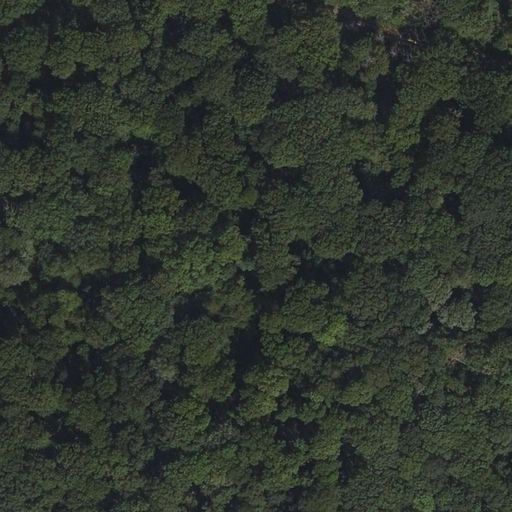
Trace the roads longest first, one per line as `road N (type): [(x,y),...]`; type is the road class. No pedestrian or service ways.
road 1 (track): [(0,195),(110,274),(218,369),(275,391),(322,397),(511,389)]
road 2 (unknown): [(511,66),(289,0)]
road 3 (track): [(411,511),(511,325)]
